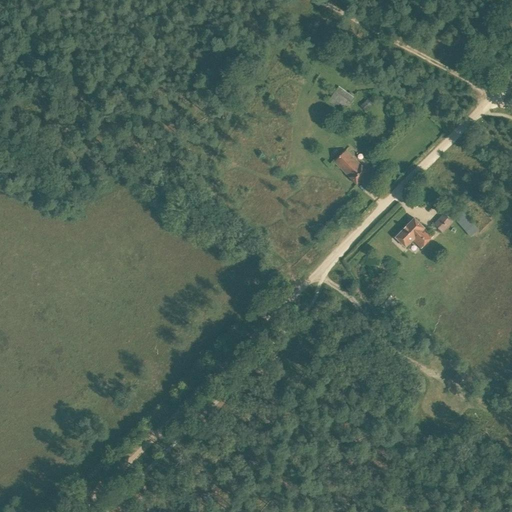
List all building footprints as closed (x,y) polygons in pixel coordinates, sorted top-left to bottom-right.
[(355,97),(340,87),(329,101),(344,112),(355,97)] [(344,148),(332,160),(354,183),(367,171),(344,148)] [(475,232),(484,223),(468,205),(458,214),(475,232)] [(434,224),(443,233),(453,223),(444,214),(434,224)] [(433,237),(415,219),(396,238),(406,248),(413,240),(422,249),(433,237)] [(393,297),(386,291),(376,301),(383,307),(393,297)] [(452,380),(469,392),(476,381),(460,369),(452,380)]
